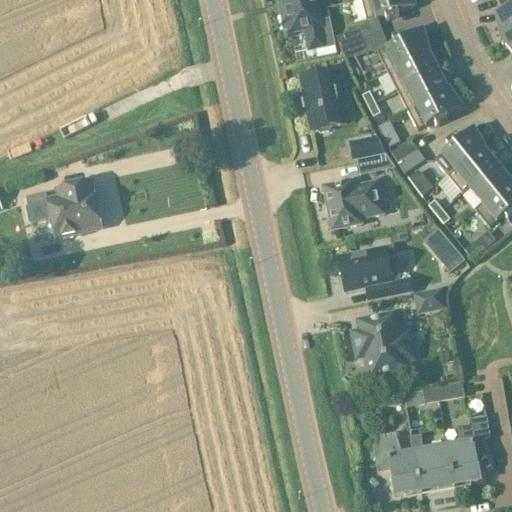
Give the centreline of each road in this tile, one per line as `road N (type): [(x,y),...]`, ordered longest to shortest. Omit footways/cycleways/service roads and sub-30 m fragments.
road 1 (secondary): [(327,511),(214,0)]
road 2 (residential): [(442,0),(511,134)]
